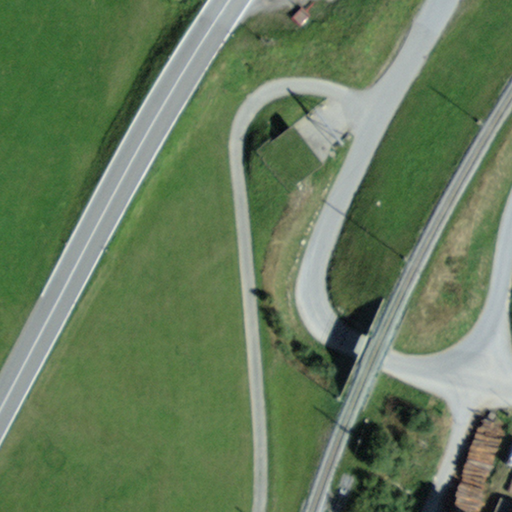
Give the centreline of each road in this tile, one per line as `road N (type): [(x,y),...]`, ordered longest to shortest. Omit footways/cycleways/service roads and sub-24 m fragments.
road 1 (residential): [(439,0),(333,203),(308,281),(317,309),(332,332),(361,349),(424,373),(457,366),(487,344),(511,226)]
road 2 (unknown): [(427,502),(347,430),(348,312),(445,90),(467,0)]
road 3 (track): [(371,120),(330,89),(282,83),(246,108),(234,146),(258,431),(255,511)]
road 4 (primary): [(228,0),(105,204),(0,403)]
road 5 (track): [(457,366),(455,419),(424,511)]
